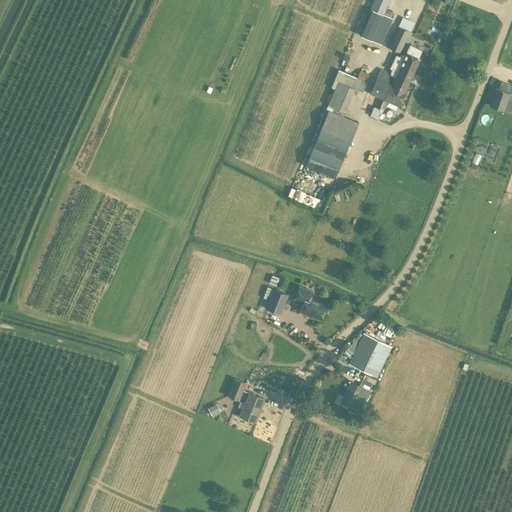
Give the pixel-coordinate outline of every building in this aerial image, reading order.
[(383,15),(385,10),(389,0),(374,0),(370,9),(359,34),(372,40),(383,15)] [(398,26),(388,47),(400,52),(410,31),(414,22),(402,16),(398,26)] [(383,110),(387,100),(399,106),(406,89),(405,89),(417,65),(403,59),(392,82),(388,80),(391,73),(380,68),(365,102),(374,106),(369,115),(378,119),(382,110),(383,110)] [(362,91),(367,81),(366,80),(369,74),(360,69),(357,76),(356,76),(351,86),(337,80),(327,104),(325,108),(328,109),(308,160),(306,165),(335,177),(342,160),(358,122),(344,116),(346,111),(345,111),(355,88),(362,91)] [(498,89),(495,88),(489,104),(503,109),(507,98),(511,100),(511,85),(500,81),(498,89)] [(279,278),(272,275),(269,282),(276,285),(279,278)] [(299,286),(294,298),(303,302),(299,311),(320,319),(326,305),(309,299),(312,291),(299,286)] [(268,287),(265,294),(271,296),(266,308),(280,314),(288,295),(268,287)] [(359,411),(370,390),(368,390),(371,383),(374,385),(379,374),(374,372),(392,337),(368,324),(338,353),(365,367),(365,373),(359,385),(350,380),(340,401),(359,411)] [(246,382),(234,377),(227,395),(239,400),(246,382)] [(254,422),(264,398),(250,392),(246,402),(245,402),(239,416),(254,422)] [(212,414),(220,410),(217,403),(208,407),(212,414)]
